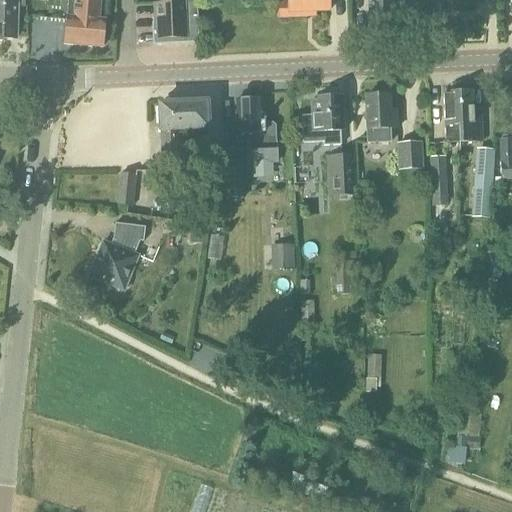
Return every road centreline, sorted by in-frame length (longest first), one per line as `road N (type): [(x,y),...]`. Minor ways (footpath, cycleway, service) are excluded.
road 1 (track): [(511,498),(324,428),(23,289)]
road 2 (tertiary): [(126,78),(511,60)]
road 3 (residential): [(0,511),(25,272)]
road 4 (residential): [(25,272),(45,79)]
